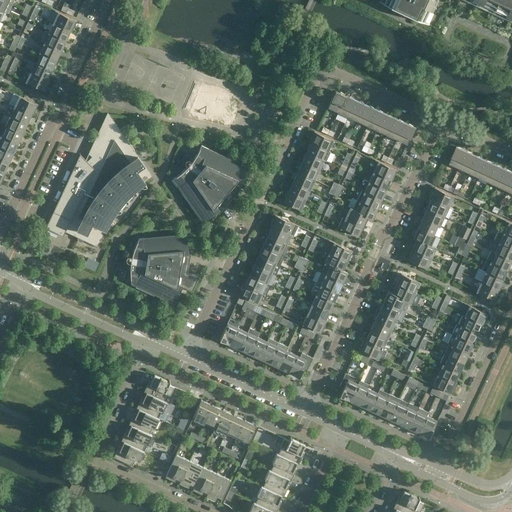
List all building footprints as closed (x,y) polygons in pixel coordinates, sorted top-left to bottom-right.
[(9,1),(5,0),(0,0),(0,9),(4,11),(8,13),(12,4),(9,2),(9,1)] [(380,1),(380,2),(402,12),(402,13),(405,15),(406,14),(427,24),(428,23),(438,0),(463,0),(466,1),(467,1),(476,8),(485,10),(492,13),(492,14),(493,14),(500,17),(511,22),(511,0),(380,0),(380,1)] [(58,12),(53,22),(70,30),(70,31),(72,32),(77,21),(58,12)] [(66,40),(70,31),(70,30),(53,22),(49,32),(66,40)] [(66,40),(49,32),(46,31),(42,40),(44,42),(61,50),(66,40)] [(57,59),(61,50),(44,42),(39,52),(41,53),(42,52),(57,59)] [(52,69),(57,59),(42,52),(41,53),(37,62),(52,69)] [(47,79),(48,78),(52,69),(37,62),(33,71),(32,72),(47,79)] [(50,79),(48,78),(47,79),(32,72),(33,71),(31,71),(26,81),(45,90),(50,79)] [(338,112),(346,95),(335,90),(327,107),(338,112)] [(348,116),(355,100),(346,95),(338,112),(348,116)] [(19,96),(15,106),(31,114),(33,115),(38,104),(19,96)] [(357,121),(365,104),(355,100),(348,116),(357,121)] [(367,126),(375,109),(365,104),(357,121),(367,126)] [(27,123),(31,114),(15,106),(10,115),(27,123)] [(377,130),(385,113),(375,109),(367,126),(377,130)] [(387,135),(394,118),(385,113),(377,130),(387,135)] [(143,180),(151,175),(108,114),(89,154),(93,157),(88,162),(80,154),(46,227),(63,236),(66,230),(70,232),(97,245),(104,229),(105,229),(111,218),(114,220),(114,219),(111,218),(113,215),(115,212),(118,208),(120,210),(118,208),(119,206),(123,202),(126,199),(128,201),(128,200),(126,198),(128,197),(130,194),(132,193),(134,190),(136,193),(137,192),(135,190),(137,188),(139,186),(142,184),(144,183),(146,185),(144,182),(145,182),(143,180)] [(22,133),(27,123),(10,115),(5,126),(7,127),(7,126),(22,133)] [(396,139),(404,123),(394,118),(387,135),(396,139)] [(415,127),(408,124),(404,123),(396,139),(407,144),(415,127)] [(18,143),(22,133),(7,126),(7,127),(3,135),(3,136),(18,143)] [(309,142),(311,143),(311,142),(326,149),(326,150),(328,151),(333,140),(314,131),(309,142)] [(0,146),(13,153),(18,143),(3,136),(3,135),(1,134),(0,137),(0,146)] [(311,142),(311,143),(307,152),(322,159),(326,150),(326,149),(311,142)] [(242,184),(240,183),(248,166),(247,166),(246,168),(209,151),(210,149),(209,148),(209,149),(201,145),(200,148),(199,148),(199,150),(198,151),(197,153),(196,155),(194,158),(193,160),(191,162),(190,164),(188,166),(186,168),(184,170),(182,171),(179,174),(176,176),(173,178),(178,186),(181,185),(204,218),(202,220),(218,210),(219,212),(232,196),(235,199),(242,184)] [(0,158),(9,163),(13,153),(0,146),(0,158)] [(458,168),(466,151),(456,147),(448,163),(458,168)] [(468,173),(476,156),(466,151),(458,168),(468,173)] [(322,159),(307,152),(302,162),(317,169),(322,159)] [(478,177),(486,160),(476,156),(468,173),(478,177)] [(0,170),(4,173),(4,172),(9,163),(0,158),(0,170)] [(488,182),(495,165),(486,160),(478,177),(488,182)] [(378,161),(374,171),(390,179),(390,180),(392,181),(397,170),(378,161)] [(317,169),(302,162),(297,171),(314,179),(319,170),(317,169)] [(497,186),(505,170),(495,165),(488,182),(497,186)] [(507,191),(511,180),(511,172),(505,170),(497,186),(507,191)] [(314,179),(297,171),(293,181),(310,189),(314,179)] [(386,189),(390,180),(390,179),(374,171),(369,181),(386,189)] [(293,181),(288,191),(305,199),(310,189),(293,181)] [(381,198),(386,189),(369,181),(365,190),(381,198)] [(429,198),(431,199),(431,198),(448,206),(453,196),(434,187),(429,198)] [(300,209),(305,199),(288,191),(287,190),(282,201),(300,209)] [(377,208),(381,198),(365,190),(360,200),(377,208)] [(448,206),(431,198),(431,199),(427,208),(444,216),(448,218),(453,208),(448,206)] [(372,219),(377,208),(360,200),(357,199),(353,208),(353,209),(369,216),(368,217),(372,219)] [(475,206),(470,216),(475,218),(480,208),(475,206)] [(364,226),(368,217),(369,216),(353,209),(353,208),(350,207),(345,217),(364,226)] [(444,216),(427,208),(422,218),(437,225),(437,226),(439,226),(444,216)] [(289,234),(293,224),(294,223),(275,215),(270,226),(272,226),(289,234)] [(359,237),(364,226),(345,217),(343,216),(338,227),(359,237)] [(439,226),(437,226),(437,225),(422,218),(418,228),(433,235),(433,234),(435,235),(439,237),(443,228),(439,227),(439,226)] [(289,234),(272,226),(268,236),(288,245),(288,244),(286,244),(290,235),(289,234)] [(435,235),(433,234),(433,235),(418,228),(413,238),(417,240),(417,239),(430,245),(435,235)] [(511,247),(511,235),(504,232),(499,242),(511,247)] [(186,272),(188,263),(190,252),(187,251),(186,233),(185,234),(185,236),(144,240),(144,237),(143,237),(139,238),(137,241),(137,242),(136,245),(135,247),(134,250),(133,252),(132,254),(132,257),(131,260),(131,262),(130,264),(130,267),(130,269),(130,271),(130,274),(130,277),(131,279),(131,283),(135,285),(136,285),(137,283),(174,300),(173,303),(174,303),(181,287),(192,292),(200,274),(186,272)] [(288,245),(268,236),(263,245),(283,255),(288,245)] [(436,247),(430,245),(417,239),(417,240),(412,249),(431,258),(436,247)] [(353,251),(329,240),(325,250),(329,252),(348,261),(353,251)] [(497,253),(511,260),(511,258),(511,247),(499,242),(494,252),(496,253),(497,253)] [(283,255),(263,245),(258,255),(279,265),(283,255)] [(426,268),(431,258),(412,249),(408,259),(426,268)] [(343,271),(344,270),(348,261),(329,252),(324,263),(325,263),(326,263),(343,271)] [(497,253),(496,253),(492,262),(507,269),(511,260),(497,253)] [(279,265),(258,255),(254,265),(271,273),(274,274),(279,265)] [(86,265),(96,270),(100,261),(90,256),(86,265)] [(502,279),(507,269),(492,262),(491,261),(486,271),(502,279)] [(347,272),(344,270),(343,271),(326,263),(325,263),(321,273),(342,282),(347,272)] [(274,274),(271,273),(254,265),(249,275),(266,283),(270,284),(274,274)] [(498,289),(498,288),(502,279),(486,271),(481,281),(498,289)] [(338,292),(342,282),(321,273),(317,282),(338,292)] [(401,273),(396,284),(415,292),(420,282),(401,273)] [(270,284),(266,283),(249,275),(245,284),(262,292),(265,294),(270,284)] [(500,289),(498,288),(498,289),(481,281),(476,291),(495,300),(500,289)] [(333,302),(338,292),(317,282),(315,282),(311,291),(316,294),(333,302)] [(257,303),(262,292),(245,284),(243,283),(238,294),(257,303)] [(415,292),(396,284),(392,293),(405,300),(410,303),(415,292)] [(392,293),(388,291),(383,301),(400,309),(405,300),(392,293)] [(329,312),(333,302),(316,294),(312,304),(329,312)] [(396,319),(400,309),(383,301),(379,311),(396,319)] [(324,321),(329,312),(312,304),(307,314),(324,321)] [(470,305),(470,306),(465,316),(467,317),(467,316),(482,323),(482,324),(483,325),(488,314),(470,305)] [(396,319),(379,311),(374,321),(391,329),(396,319)] [(326,322),(324,321),(307,314),(302,324),(321,333),(326,322)] [(477,333),(482,324),(482,323),(467,316),(467,317),(463,326),(462,326),(477,333)] [(230,344),(238,327),(240,323),(229,318),(219,340),(230,344)] [(391,329),(374,321),(370,331),(387,339),(391,329)] [(473,343),(477,333),(462,326),(463,326),(461,325),(456,335),(473,343)] [(239,349),(247,332),(238,327),(230,344),(239,349)] [(249,353),(257,337),(259,332),(250,327),(247,332),(239,349),(249,353)] [(313,338),(315,333),(308,330),(305,335),(313,338)] [(382,348),(387,339),(370,331),(365,340),(365,341),(382,348)] [(468,353),(473,343),(456,335),(451,346),(453,346),(468,353)] [(259,358),(267,341),(257,337),(249,353),(259,358)] [(269,363),(278,342),(268,337),(267,341),(259,358),(269,363)] [(387,350),(382,348),(365,341),(365,340),(364,339),(359,350),(382,361),(387,350)] [(279,367),(286,350),(288,347),(278,342),(269,363),(279,367)] [(464,363),(468,353),(453,346),(448,356),(464,363)] [(288,372),(296,355),(286,350),(279,367),(288,372)] [(302,368),(306,370),(307,371),(307,370),(312,358),(313,358),(301,352),(299,356),(296,355),(288,372),(299,377),(299,376),(302,368)] [(370,358),(362,355),(360,360),(367,363),(370,358)] [(459,373),(464,363),(448,356),(444,365),(444,366),(459,373)] [(455,382),(455,381),(459,373),(444,366),(444,365),(442,364),(438,374),(455,382)] [(350,400),(358,383),(354,382),(356,378),(345,372),(345,373),(340,385),(339,385),(343,388),(340,395),(339,395),(350,400)] [(178,388),(174,386),(168,384),(170,380),(169,380),(169,381),(154,374),(150,384),(148,383),(144,392),(146,393),(146,392),(165,401),(167,401),(171,404),(178,388)] [(433,384),(451,393),(457,382),(455,381),(455,382),(438,374),(433,384)] [(360,405),(367,388),(369,384),(359,380),(358,383),(350,400),(360,405)] [(369,409),(377,393),(367,388),(360,405),(369,409)] [(379,414),(389,394),(379,389),(377,393),(369,409),(379,414)] [(167,401),(165,401),(146,392),(146,393),(142,401),(140,400),(136,408),(138,409),(157,417),(160,410),(162,411),(167,401)] [(389,419),(398,398),(389,394),(379,414),(389,419)] [(399,423),(408,403),(398,398),(389,419),(399,423)] [(204,422),(212,404),(212,405),(201,400),(202,399),(201,399),(193,417),(204,422)] [(409,428),(418,407),(408,403),(399,423),(409,428)] [(215,427),(223,409),(223,410),(212,405),(213,404),(212,404),(204,422),(215,427)] [(418,432),(426,415),(428,412),(418,407),(409,428),(418,432)] [(159,418),(157,417),(138,409),(135,417),(132,416),(129,424),(131,425),(149,434),(149,433),(153,426),(155,427),(159,418)] [(226,432),(234,414),(234,415),(223,410),(223,409),(215,427),(213,432),(223,437),(226,432)] [(237,437),(245,419),(244,420),(234,415),(234,414),(226,432),(237,437)] [(437,420),(426,415),(418,432),(429,437),(437,420)] [(245,420),(245,419),(237,437),(248,443),(256,425),(256,424),(255,425),(245,420)] [(156,436),(151,434),(149,433),(149,434),(131,425),(127,433),(125,432),(121,440),(123,441),(142,450),(144,450),(147,452),(151,445),(152,446),(156,436)] [(254,436),(252,442),(257,444),(260,439),(254,436)] [(281,447),(279,452),(299,462),(303,455),(300,454),(305,445),(291,438),(291,437),(290,437),(289,440),(283,437),(279,446),(281,447)] [(144,450),(142,450),(123,441),(119,449),(117,448),(113,457),(132,466),(136,458),(139,460),(144,450)] [(255,449),(249,446),(244,458),(249,460),(255,449)] [(168,463),(171,456),(162,452),(159,458),(164,461),(168,463)] [(299,464),(299,462),(279,452),(278,453),(276,453),(272,462),(274,463),(271,469),(292,478),(295,472),(293,471),(296,463),(299,464)] [(181,478),(190,460),(176,454),(165,476),(179,482),(181,478)] [(244,458),(240,466),(245,468),(249,460),(244,458)] [(195,485),(203,467),(190,460),(181,478),(179,482),(193,488),(194,485),(195,485)] [(208,491),(217,473),(203,467),(195,485),(194,485),(193,488),(206,494),(208,491)] [(291,480),(292,478),(271,469),(271,470),(269,469),(264,478),(266,479),(263,485),(284,495),(287,488),(285,487),(289,479),(291,480)] [(220,501),(231,479),(217,473),(208,491),(206,494),(220,501)] [(283,496),(284,495),(263,485),(263,486),(261,485),(257,495),(259,496),(256,501),(277,511),(280,504),(278,503),(281,495),(283,496)] [(229,490),(225,499),(230,501),(234,493),(229,490)] [(393,508),(396,509),(396,508),(403,511),(416,511),(417,510),(419,511),(423,502),(418,500),(419,497),(419,496),(418,497),(404,491),(399,500),(397,499),(393,508)] [(274,511),(276,511),(277,511),(256,501),(255,502),(253,502),(249,511),(251,511),(273,511),(274,511)]
